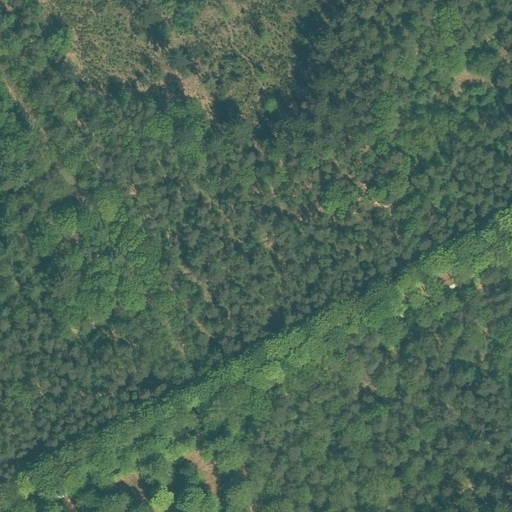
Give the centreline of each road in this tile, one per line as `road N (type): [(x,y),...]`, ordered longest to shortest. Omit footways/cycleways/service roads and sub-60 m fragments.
road 1 (track): [(0,74),(208,399)]
road 2 (track): [(450,271),(208,399)]
road 3 (track): [(0,507),(208,399)]
